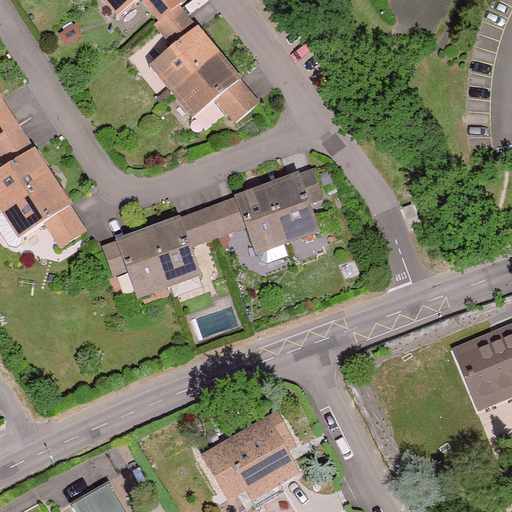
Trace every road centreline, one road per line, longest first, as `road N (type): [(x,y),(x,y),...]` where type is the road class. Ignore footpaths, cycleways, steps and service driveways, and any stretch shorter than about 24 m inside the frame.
road 1 (residential): [(0,8),(103,172),(126,193),(161,187),(322,123)]
road 2 (tertiary): [(41,452),(301,347)]
road 3 (residential): [(418,304),(374,189),(322,123)]
road 4 (residential): [(301,347),(387,511)]
road 5 (residential): [(322,123),(229,0)]
road 6 (tertiary): [(301,347),(418,304)]
